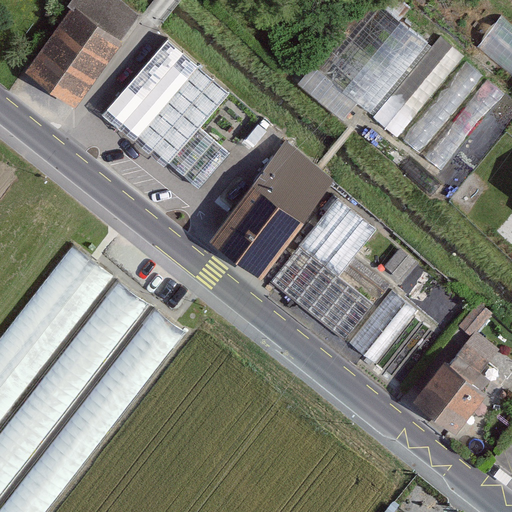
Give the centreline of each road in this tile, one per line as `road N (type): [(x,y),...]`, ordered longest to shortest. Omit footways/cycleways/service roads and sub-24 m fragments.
road 1 (secondary): [(511,511),(54,147)]
road 2 (residential): [(169,0),(54,147)]
